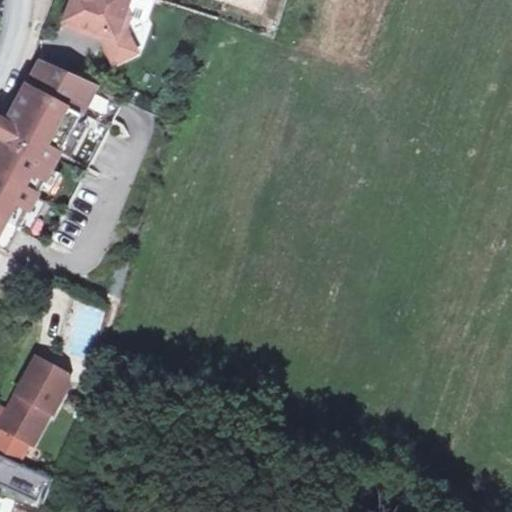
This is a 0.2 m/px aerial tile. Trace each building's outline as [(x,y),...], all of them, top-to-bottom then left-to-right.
[(131,17),(128,10),(131,0),(74,0),(66,26),(82,32),(83,27),(105,35),(103,40),(115,64),(138,54),(127,30),(131,17)] [(214,0),(260,15),(264,0),(214,0)] [(105,35),(83,27),(82,32),(103,40),(105,35)] [(0,220),(22,232),(64,153),(80,123),(98,89),(43,64),(26,96),(19,108),(10,125),(3,122),(0,128),(0,136),(3,138),(0,144),(0,220)] [(19,108),(26,96),(19,92),(12,105),(19,108)] [(0,248),(10,254),(22,232),(0,220),(0,248)] [(54,415),(71,383),(69,376),(38,359),(1,427),(34,445),(52,413),(54,415)] [(0,485),(43,504),(53,479),(0,456),(0,485)]
